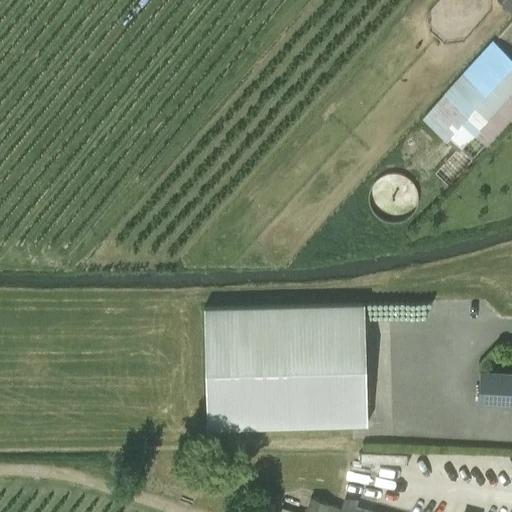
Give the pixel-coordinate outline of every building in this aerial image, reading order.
[(511,59),(492,40),(421,117),(458,149),(473,133),(486,146),(511,117),(511,59)] [(417,199),(417,197),(417,194),(417,191),(416,189),(415,186),(413,184),(412,182),(410,180),(408,178),(405,177),(403,175),(401,174),(398,174),(395,173),(393,173),(390,173),(387,174),(385,174),(382,175),(380,177),(378,178),(376,180),(374,182),(372,184),(371,187),(370,189),(369,192),(368,194),(368,197),(368,200),(369,202),(369,205),(370,207),(372,210),(373,212),(375,214),(377,216),(379,218),(381,219),(384,220),(386,221),(389,222),(392,222),(394,222),(397,222),(400,221),(402,220),(405,219),(407,217),(409,216),(411,214),(413,212),(414,210),(415,207),(416,205),(417,202),(417,199)] [(363,301),(319,302),(203,305),(206,426),(366,422),(363,301)] [(511,371),(479,370),(477,405),(511,406),(511,371)] [(343,497),(340,507),(310,495),(303,511),(298,511),(282,506),(279,511),(371,511),(356,507),(354,507),(357,498),(343,497)]
